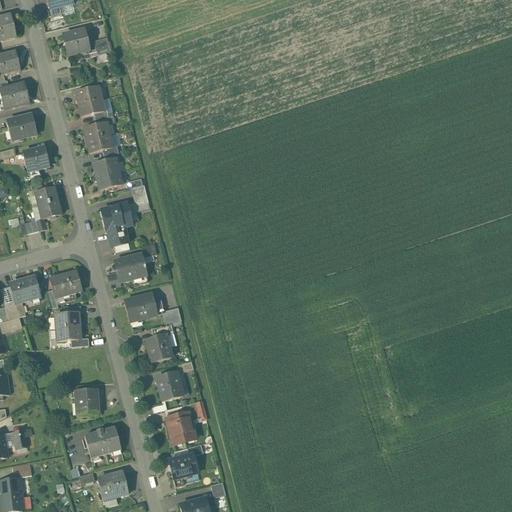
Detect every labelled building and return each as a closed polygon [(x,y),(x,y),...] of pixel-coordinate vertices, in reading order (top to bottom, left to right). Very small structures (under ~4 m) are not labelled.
[(71,0),(46,0),(49,11),(72,5),(71,0)] [(10,17),(0,19),(0,42),(15,38),(10,17)] [(83,31),(62,36),(67,57),(88,52),(83,31)] [(106,39),(93,42),(97,56),(110,53),(106,39)] [(0,56),(0,77),(3,77),(20,72),(14,52),(0,56)] [(80,66),(68,69),(69,75),(81,72),(80,66)] [(101,82),(86,85),(88,91),(97,88),(98,89),(102,88),(101,82)] [(8,88),(0,90),(0,103),(1,103),(3,111),(28,105),(23,85),(8,88)] [(88,91),(74,94),(77,106),(100,101),(98,89),(97,88),(88,91)] [(100,101),(77,106),(80,118),(93,115),(103,113),(103,112),(100,101)] [(103,113),(93,115),(95,121),(112,117),(111,113),(106,114),(106,112),(103,112),(103,113)] [(31,117),(5,123),(10,142),(36,136),(31,117)] [(112,117),(95,121),(96,127),(106,125),(114,124),(112,117)] [(96,127),(83,130),(86,142),(109,137),(106,125),(96,127)] [(109,137),(86,142),(89,155),(102,152),(112,149),(109,137)] [(112,149),(102,152),(103,157),(118,154),(116,148),(112,149)] [(43,149),(22,154),(27,174),(48,168),(43,149)] [(13,150),(0,153),(0,160),(15,157),(13,150)] [(118,154),(103,157),(105,163),(115,161),(119,160),(118,154)] [(105,163),(92,166),(94,172),(93,173),(95,179),(118,173),(115,161),(105,163)] [(118,173),(95,179),(96,186),(97,185),(99,192),(121,186),(118,173)] [(140,180),(125,184),(127,191),(130,190),(142,187),(140,180)] [(41,184),(30,187),(31,192),(42,189),(41,184)] [(142,187),(130,190),(134,205),(147,201),(143,187),(142,187)] [(53,189),(34,194),(37,207),(57,202),(53,189)] [(57,202),(37,207),(41,221),(60,216),(57,202)] [(125,206),(100,212),(106,233),(131,227),(125,206)] [(36,222),(24,225),(27,236),(39,232),(36,222)] [(24,224),(18,226),(22,237),(27,236),(24,225),(24,224)] [(153,245),(141,249),(143,259),(156,256),(153,245)] [(140,256),(113,263),(116,275),(118,281),(119,285),(132,281),(134,287),(147,284),(145,278),(144,271),(144,270),(144,269),(143,269),(140,256)] [(75,274),(49,281),(52,292),(54,300),(80,293),(75,274)] [(116,275),(108,277),(111,289),(112,289),(111,283),(118,281),(116,275)] [(33,279),(9,286),(15,306),(31,301),(30,301),(38,299),(39,299),(33,279)] [(52,292),(46,293),(50,310),(57,310),(54,300),(52,292)] [(151,296),(123,303),(129,324),(156,317),(151,296)] [(12,305),(4,307),(4,309),(8,322),(16,320),(12,305)] [(80,308),(67,309),(67,316),(77,315),(77,316),(80,316),(80,308)] [(4,309),(0,309),(0,319),(1,324),(8,322),(4,309)] [(177,309),(161,314),(164,327),(170,326),(181,323),(177,309)] [(67,316),(54,317),(55,330),(78,328),(77,316),(77,315),(67,316)] [(1,324),(0,324),(0,330),(1,335),(21,330),(18,319),(16,320),(1,324)] [(164,327),(151,331),(153,340),(165,337),(173,335),(170,326),(164,327)] [(78,328),(55,330),(56,343),(70,342),(79,341),(78,328)] [(153,340),(152,340),(152,341),(146,343),(148,349),(147,350),(151,364),(171,359),(165,337),(153,340)] [(79,341),(70,342),(70,349),(88,348),(87,340),(79,341)] [(191,363),(177,367),(179,374),(193,371),(191,363)] [(176,375),(155,380),(161,403),(182,398),(176,375)] [(0,397),(10,396),(7,376),(0,376),(0,397)] [(85,392),(74,393),(76,418),(98,417),(96,391),(85,392)] [(195,404),(181,408),(183,416),(187,415),(188,419),(198,416),(195,404)] [(164,405),(152,408),(153,414),(166,411),(164,405)] [(183,416),(174,419),(175,420),(166,422),(172,444),(193,439),(188,419),(187,415),(183,416)] [(96,434),(84,437),(90,460),(120,452),(114,429),(101,432),(101,431),(95,433),(96,434)] [(29,430),(12,434),(16,451),(26,449),(24,437),(30,436),(29,430)] [(200,446),(186,450),(188,457),(192,456),(192,458),(202,455),(200,446)] [(188,457),(168,462),(173,481),(181,479),(196,475),(192,458),(192,456),(188,457)] [(29,465),(12,468),(12,474),(18,473),(19,479),(31,477),(29,465)] [(92,474),(78,478),(80,486),(94,483),(92,474)] [(122,474),(97,480),(102,502),(127,496),(122,474)] [(181,479),(173,481),(175,489),(183,486),(181,479)] [(19,481),(0,483),(0,511),(21,511),(23,511),(19,481)] [(222,484),(210,487),(213,499),(225,497),(222,484)] [(207,511),(205,500),(179,506),(180,511),(207,511)]
